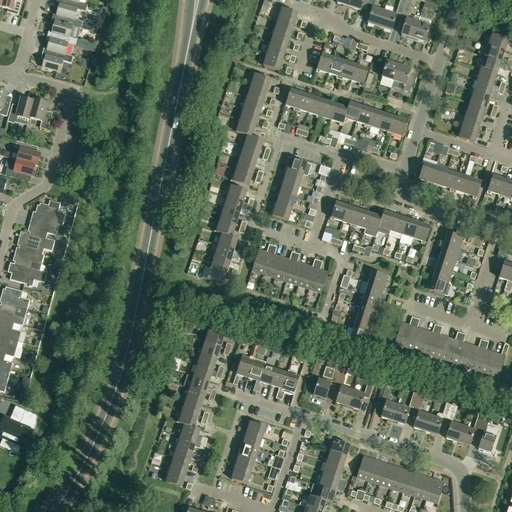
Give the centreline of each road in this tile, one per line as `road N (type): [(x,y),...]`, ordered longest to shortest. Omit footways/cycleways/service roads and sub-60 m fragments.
road 1 (secondary): [(49,511),(74,481),(121,373),(196,0)]
road 2 (residential): [(0,254),(11,209),(47,183),(69,110),(69,94),(15,74)]
road 3 (residential): [(464,511),(462,477),(453,465),(303,417)]
road 4 (residential): [(317,21),(438,63)]
road 5 (residential): [(498,229),(407,201),(403,171)]
